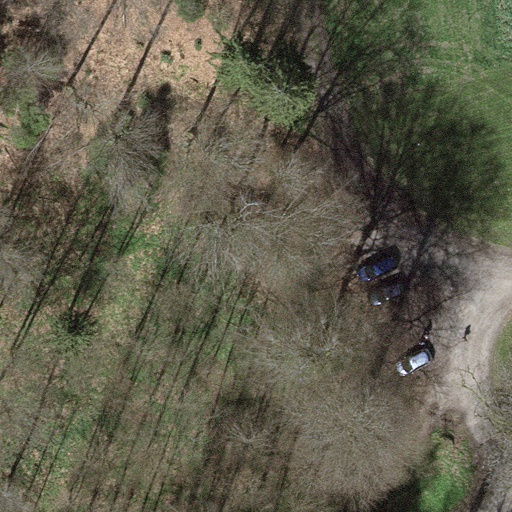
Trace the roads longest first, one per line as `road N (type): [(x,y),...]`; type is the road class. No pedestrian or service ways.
road 1 (track): [(511,266),(441,250),(367,156),(348,0)]
road 2 (track): [(497,265),(469,332),(481,435),(511,477)]
